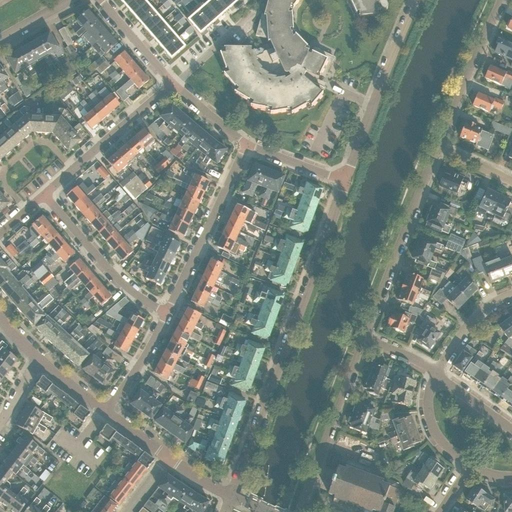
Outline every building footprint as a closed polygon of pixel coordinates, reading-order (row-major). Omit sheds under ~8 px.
[(147,4),(143,0),(134,0),(126,7),(133,16),(147,4)] [(216,0),(211,0),(206,5),(218,19),(226,12),(216,0)] [(231,0),(216,0),(226,12),(235,4),(231,0)] [(268,0),(264,16),(262,15),(256,36),(266,39),(267,38),(268,42),(270,42),(274,51),(261,55),(264,51),(260,49),(253,49),(254,53),(251,53),(251,49),(224,48),(224,49),(225,49),(225,54),(221,54),(220,53),(220,54),(226,70),(227,69),(229,74),(225,75),(224,74),(234,88),(236,87),(238,90),(235,93),(234,93),(249,102),(250,100),(253,103),(251,106),(250,106),(250,107),(267,110),(268,108),(272,109),(271,113),(270,114),(287,111),(287,110),(291,109),(292,113),(291,114),(307,106),(306,104),(309,102),(312,106),(311,107),(323,94),(322,93),(322,94),(314,87),(315,85),(324,89),(326,84),(318,80),(320,75),(324,77),(333,58),(315,49),(313,53),(309,51),(308,51),(304,50),(306,47),(307,48),(307,47),(295,35),(295,36),(293,38),(291,34),(292,34),(291,34),(289,30),(292,30),(293,30),(292,13),(291,13),(291,14),(288,14),(289,10),(290,10),(289,9),(291,5),(293,7),(293,8),(299,0),(349,0),(356,15),(356,14),(359,12),(359,17),(378,16),(377,10),(379,10),(381,9),(382,10),(383,10),(384,11),(385,11),(386,10),(387,10),(387,9),(387,8),(387,7),(384,0),(268,0)] [(170,5),(167,2),(162,6),(165,10),(170,5)] [(155,13),(147,4),(133,16),(141,24),(155,13)] [(206,5),(197,13),(209,27),(218,19),(206,5)] [(88,12),(77,21),(83,28),(76,34),(79,37),(86,31),(87,32),(98,22),(88,12)] [(162,21),(155,13),(141,24),(148,33),(162,21)] [(197,13),(188,21),(200,34),(209,27),(197,13)] [(182,18),(179,15),(173,19),(176,23),(182,18)] [(185,22),(182,18),(176,23),(180,27),(185,22)] [(170,30),(162,21),(148,33),(156,42),(170,30)] [(96,43),(107,33),(98,22),(87,32),(96,43)] [(193,31),(190,27),(184,32),(187,36),(193,31)] [(68,47),(73,44),(64,28),(59,31),(68,47)] [(177,38),(170,30),(156,42),(163,50),(177,38)] [(96,70),(106,61),(102,57),(105,53),(106,54),(117,45),(107,33),(96,43),(92,47),(101,57),(88,69),(92,74),(96,70)] [(57,48),(49,34),(38,41),(47,55),(48,54),(53,51),(57,58),(64,55),(60,47),(57,48)] [(79,45),(85,39),(82,36),(76,41),(79,45)] [(185,47),(177,38),(163,50),(171,59),(185,47)] [(497,45),(494,54),(511,61),(511,62),(510,67),(511,67),(511,45),(500,40),(498,45),(497,45)] [(53,64),(48,54),(47,55),(38,41),(34,43),(33,43),(27,46),(36,61),(43,57),(48,67),(53,64)] [(30,64),(36,61),(27,46),(22,49),(22,50),(18,53),(27,69),(34,81),(38,79),(35,74),(36,74),(30,64)] [(75,52),(69,56),(72,61),(79,57),(75,52)] [(26,69),(27,69),(18,53),(7,59),(19,80),(22,79),(23,76),(20,70),(25,67),(26,69)] [(123,71),(132,63),(129,58),(129,57),(126,54),(125,54),(124,53),(114,62),(123,71)] [(96,70),(100,75),(102,73),(110,66),(106,61),(96,70)] [(70,77),(76,74),(69,62),(64,65),(70,77)] [(130,80),(140,72),(132,63),(123,71),(130,80)] [(506,74),(490,67),(484,79),(486,80),(489,82),(490,81),(501,86),(504,87),(504,88),(510,90),(511,85),(511,73),(507,72),(506,74)] [(112,80),(118,75),(115,72),(109,77),(112,80)] [(140,72),(130,80),(116,93),(124,102),(129,98),(124,93),(134,85),(138,90),(148,81),(148,80),(148,79),(145,75),(144,76),(140,72)] [(118,75),(112,80),(115,84),(122,79),(118,75)] [(75,86),(82,81),(79,76),(71,81),(75,86)] [(27,88),(25,85),(20,87),(26,98),(33,93),(30,87),(27,88)] [(92,94),(110,114),(114,110),(115,111),(119,108),(118,107),(119,106),(115,102),(119,99),(114,94),(111,96),(105,88),(98,94),(96,91),(92,94)] [(18,92),(8,99),(14,107),(23,100),(18,92)] [(101,122),(110,114),(92,94),(88,97),(97,107),(93,111),(92,112),(101,122)] [(494,101),(478,94),(477,96),(476,96),(474,100),(475,100),(472,106),(489,113),(492,106),(501,110),(505,103),(495,99),(494,101)] [(42,133),(43,117),(33,116),(34,112),(29,112),(30,98),(22,104),(23,106),(24,108),(32,132),(36,132),(37,133),(42,133)] [(92,112),(93,111),(84,101),(80,104),(85,110),(84,110),(89,115),(83,120),(91,130),(92,129),(93,130),(97,127),(96,126),(101,122),(92,112)] [(6,115),(10,112),(5,104),(0,107),(6,115)] [(163,132),(180,114),(172,105),(164,114),(162,114),(161,115),(161,117),(160,117),(165,122),(159,129),(153,123),(149,127),(158,137),(162,133),(163,133),(163,132)] [(76,119),(82,115),(75,107),(70,112),(76,119)] [(29,135),(32,132),(24,108),(19,111),(24,117),(14,127),(13,127),(24,139),(26,138),(28,136),(29,135)] [(53,133),(64,111),(59,110),(58,114),(54,113),(54,118),(43,117),(42,133),(47,134),(48,133),(53,133)] [(72,131),(62,120),(68,115),(64,111),(53,133),(56,137),(56,138),(58,140),(59,141),(60,141),(72,131)] [(178,133),(189,121),(180,114),(163,132),(167,136),(173,129),(178,133)] [(13,127),(14,127),(7,120),(4,123),(10,130),(2,137),(13,149),(15,147),(17,146),(19,144),(20,143),(24,139),(13,127)] [(179,151),(199,129),(189,121),(178,133),(184,138),(178,145),(175,148),(179,151)] [(509,136),(511,130),(492,122),(489,129),(509,136)] [(477,126),(468,123),(467,125),(465,124),(460,138),(476,144),(475,146),(483,149),(488,151),(494,136),(481,131),(482,131),(476,129),(477,126)] [(72,131),(60,141),(63,146),(64,147),(66,149),(67,150),(68,151),(72,148),(76,144),(80,141),(75,135),(78,133),(77,132),(82,128),(79,125),(72,131)] [(199,129),(179,151),(183,155),(186,152),(192,145),(197,149),(207,136),(199,129)] [(134,139),(144,149),(145,150),(147,153),(150,150),(148,147),(154,142),(144,130),(142,132),(142,131),(138,134),(139,135),(134,139)] [(201,165),(217,144),(216,144),(207,136),(197,149),(202,154),(192,168),(196,171),(201,164),(201,165)] [(13,149),(2,137),(0,138),(0,157),(2,159),(6,155),(7,155),(10,153),(10,151),(13,149)] [(138,154),(144,149),(134,139),(133,140),(133,139),(129,142),(130,143),(126,146),(136,158),(137,159),(140,156),(138,154)] [(226,150),(217,144),(201,165),(201,164),(196,171),(202,173),(210,160),(216,164),(217,164),(218,163),(219,162),(219,160),(226,150)] [(130,163),(136,158),(126,146),(124,147),(120,150),(121,150),(116,154),(127,166),(128,167),(131,164),(129,162),(129,161),(130,163)] [(178,153),(174,150),(172,148),(169,152),(175,157),(178,153)] [(158,165),(162,170),(170,164),(174,159),(170,155),(166,151),(161,155),(165,159),(158,165)] [(122,170),(127,166),(116,154),(115,155),(111,158),(112,158),(107,162),(120,176),(125,173),(122,170)] [(158,174),(162,170),(158,165),(153,169),(158,174)] [(256,185),(263,169),(261,168),(260,167),(257,166),(256,166),(254,165),(248,181),(247,181),(242,193),(252,197),(256,185)] [(104,180),(109,175),(102,167),(97,171),(104,180)] [(212,177),(214,172),(206,168),(203,173),(212,177)] [(264,199),(274,173),(269,171),(268,170),(265,169),(264,169),(263,169),(256,185),(262,187),(259,197),(263,198),(264,199)] [(175,174),(167,170),(165,175),(172,179),(172,178),(175,174)] [(142,184),(142,183),(133,172),(119,184),(123,188),(124,187),(135,199),(147,189),(142,184)] [(190,187),(204,193),(205,192),(206,192),(208,188),(207,188),(209,182),(195,176),(186,172),(185,176),(193,180),(190,187)] [(274,173),(264,199),(268,200),(271,191),(278,193),(284,177),(282,176),(282,175),(279,174),(277,174),(274,173)] [(463,179),(451,174),(449,178),(444,176),(444,179),(442,178),(440,184),(441,185),(440,187),(457,194),(460,186),(469,190),(471,186),(466,185),(467,182),(462,180),(463,179)] [(167,183),(159,179),(157,184),(164,188),(167,183)] [(142,184),(147,189),(151,185),(147,180),(142,183),(142,184)] [(204,193),(190,187),(181,183),(181,184),(176,182),(175,184),(180,186),(179,187),(188,190),(184,198),(199,205),(200,203),(203,199),(202,199),(204,193)] [(293,192),(317,201),(318,197),(320,196),(321,193),(320,191),(321,190),(309,186),(310,185),(308,184),(307,185),(306,185),(304,191),(295,187),(293,192)] [(75,207),(85,198),(90,194),(96,189),(93,185),(82,194),(77,189),(67,197),(68,198),(67,199),(70,203),(71,202),(75,207)] [(475,196),(481,198),(485,189),(479,186),(475,196)] [(117,203),(126,195),(119,187),(116,189),(120,194),(114,200),(117,203)] [(488,220),(499,197),(494,194),(494,193),(488,191),(488,192),(487,191),(481,202),(479,202),(477,207),(474,214),(488,220)] [(199,205),(184,198),(171,192),(170,195),(174,197),(174,198),(183,201),(179,209),(194,215),(194,214),(195,214),(197,210),(196,210),(199,205)] [(315,205),(317,201),(293,192),(291,197),(300,200),(298,206),(314,212),(316,207),(315,205)] [(0,195),(0,211),(5,207),(8,204),(7,203),(7,202),(4,199),(3,199),(0,195)] [(97,203),(103,198),(100,195),(90,204),(85,198),(75,207),(83,215),(93,207),(97,203)] [(126,195),(121,199),(125,204),(130,200),(126,195)] [(499,197),(488,220),(502,227),(507,225),(507,224),(511,216),(505,214),(511,202),(510,202),(510,201),(504,198),(504,199),(499,197)] [(151,202),(145,199),(143,204),(148,207),(151,202)] [(451,201),(449,207),(457,210),(459,211),(461,205),(451,201)] [(194,215),(179,209),(165,202),(163,206),(177,213),(174,220),(189,226),(189,225),(190,226),(192,221),(191,221),(194,215)] [(138,203),(149,221),(157,212),(139,203),(138,203)] [(429,214),(446,220),(448,214),(454,217),(456,211),(448,208),(434,203),(433,207),(432,206),(429,214)] [(256,227),(256,228),(265,232),(266,227),(257,223),(252,221),(253,220),(247,217),(249,212),(237,206),(232,216),(244,222),(250,225),(256,227)] [(314,212),(298,206),(296,212),(287,209),(279,206),(277,210),(282,212),(282,213),(285,214),(285,213),(309,222),(311,218),(312,218),(314,212)] [(5,207),(0,211),(4,216),(9,211),(5,207)] [(101,216),(93,207),(83,215),(91,225),(101,216)] [(282,212),(277,210),(277,211),(275,210),(272,217),(280,220),(282,213),(282,212)] [(106,212),(101,216),(91,225),(99,234),(120,216),(116,212),(111,217),(106,212)] [(162,214),(161,214),(158,213),(157,215),(157,217),(160,218),(164,220),(172,224),(169,231),(183,238),(184,236),(185,237),(187,232),(186,232),(189,226),(174,220),(162,214)] [(307,227),(309,222),(285,213),(285,214),(283,218),(292,222),(290,228),(305,233),(306,232),(307,232),(309,228),(307,227)] [(444,226),(446,220),(429,214),(426,221),(427,221),(426,225),(448,234),(450,228),(444,226)] [(107,243),(117,234),(116,234),(122,229),(117,224),(123,219),(120,216),(99,234),(107,243)] [(239,233),(244,222),(232,216),(227,227),(239,233)] [(41,236),(50,227),(47,223),(48,222),(44,218),(43,219),(42,218),(32,226),(30,228),(30,230),(30,234),(30,235),(32,237),(27,241),(30,245),(36,239),(37,240),(41,236)] [(144,225),(141,221),(136,225),(140,229),(144,225)] [(48,245),(58,236),(50,227),(41,236),(48,245)] [(237,238),(239,233),(227,227),(222,238),(246,249),(248,244),(242,241),(243,241),(237,238)] [(132,230),(121,240),(124,243),(135,234),(132,230)] [(468,247),(481,242),(473,233),(466,244),(468,247)] [(125,244),(124,243),(121,240),(117,234),(107,243),(115,252),(125,244)] [(135,234),(124,243),(125,244),(115,252),(118,256),(117,257),(121,261),(122,260),(122,261),(132,252),(128,247),(138,238),(135,234)] [(447,241),(462,247),(465,240),(450,234),(447,241)] [(46,263),(66,245),(58,236),(48,245),(52,249),(46,255),(47,256),(43,259),(46,263)] [(274,244),(299,254),(302,245),(301,244),(302,243),(287,237),(285,243),(265,236),(264,241),(274,244)] [(152,244),(175,255),(177,252),(178,251),(180,248),(179,246),(180,245),(165,238),(163,244),(154,240),(153,241),(146,238),(145,241),(152,244)] [(246,249),(222,238),(217,247),(229,253),(232,248),(238,250),(244,252),(246,249)] [(39,243),(37,240),(36,239),(30,245),(33,248),(39,243)] [(416,249),(432,255),(434,249),(441,252),(442,247),(424,240),(423,241),(420,240),(416,249)] [(24,250),(29,246),(25,241),(20,245),(24,250)] [(459,254),(462,247),(447,241),(445,248),(459,254)] [(173,259),(175,255),(152,244),(150,249),(158,253),(156,259),(170,266),(171,264),(172,264),(174,261),(173,259)] [(295,265),(299,254),(274,244),(272,250),(281,253),(279,259),(295,265)] [(13,258),(18,253),(11,245),(6,249),(13,258)] [(66,245),(46,263),(49,267),(59,258),(64,263),(74,255),(73,254),(74,253),(71,249),(70,250),(66,245)] [(429,262),(432,255),(416,249),(413,259),(416,260),(415,262),(432,269),(429,275),(441,280),(447,272),(434,268),(435,265),(429,262)] [(500,262),(506,278),(510,276),(510,277),(511,276),(511,256),(510,252),(504,255),(506,260),(500,262)] [(506,278),(500,262),(499,260),(484,266),(481,257),(472,260),(478,275),(486,272),(487,276),(490,275),(493,283),(506,278)] [(169,267),(170,266),(156,259),(153,264),(144,260),(142,265),(165,276),(167,272),(168,272),(170,268),(169,267)] [(291,275),(295,265),(279,259),(277,265),(268,261),(268,262),(263,260),(262,264),(263,265),(262,265),(266,267),(266,266),(291,275)] [(0,274),(13,263),(10,260),(3,265),(3,264),(2,264),(0,261),(0,274)] [(235,285),(237,286),(239,281),(226,276),(227,275),(220,272),(223,266),(211,260),(206,271),(235,285)] [(73,282),(78,279),(88,270),(84,266),(85,265),(81,261),(80,262),(79,261),(69,269),(74,275),(64,284),(67,288),(73,282)] [(0,288),(1,290),(14,278),(10,273),(9,271),(15,266),(13,263),(0,274),(0,288)] [(40,268),(37,264),(30,270),(33,274),(33,273),(34,273),(36,271),(40,268)] [(44,286),(54,278),(43,265),(33,274),(44,287),(44,286)] [(163,279),(165,276),(142,265),(140,269),(149,273),(146,279),(160,286),(162,284),(164,281),(163,279)] [(287,286),(291,275),(266,266),(266,267),(264,271),(273,274),(271,280),(273,281),(272,282),(274,285),(278,286),(279,285),(280,283),(287,286)] [(456,289),(467,301),(477,291),(466,280),(471,274),(463,266),(456,274),(464,281),(456,289)] [(73,282),(67,288),(70,291),(77,286),(81,282),(85,288),(95,279),(88,270),(78,279),(73,282)] [(233,289),(235,285),(206,271),(201,282),(213,288),(216,281),(222,284),(228,287),(233,289)] [(402,287),(428,297),(430,293),(421,290),(421,289),(419,288),(422,280),(407,274),(404,282),(402,287)] [(10,298),(30,280),(27,275),(18,283),(14,278),(1,290),(5,294),(6,294),(10,298)] [(438,286),(441,280),(429,275),(426,282),(438,286)] [(54,278),(44,286),(49,292),(54,299),(60,294),(54,287),(58,284),(54,278)] [(93,297),(103,288),(95,279),(85,288),(89,293),(84,297),(85,298),(80,303),(83,306),(89,300),(93,297)] [(17,308),(30,297),(26,291),(29,288),(28,287),(33,283),(30,280),(10,298),(13,302),(12,303),(17,308)] [(201,282),(196,292),(220,303),(223,299),(216,296),(217,295),(211,292),(213,288),(201,282)] [(456,289),(449,282),(441,290),(440,290),(433,297),(441,305),(446,300),(457,311),(467,301),(456,289)] [(265,301),(280,307),(284,296),(275,292),(275,291),(264,287),(261,294),(256,293),(255,298),(265,301)] [(427,301),(428,297),(402,287),(400,292),(401,292),(397,300),(412,306),(416,298),(418,298),(427,301)] [(103,288),(93,297),(101,306),(111,297),(110,296),(111,296),(108,292),(107,293),(103,288)] [(218,307),(220,303),(196,292),(191,302),(203,308),(207,301),(212,304),(218,307)] [(26,317),(50,297),(47,293),(36,302),(34,301),(30,297),(17,308),(21,313),(22,313),(26,317)] [(50,297),(26,317),(29,320),(29,322),(32,325),(33,325),(45,314),(42,310),(53,301),(50,297)] [(120,323),(137,333),(140,327),(141,328),(144,323),(143,323),(143,321),(132,315),(129,321),(117,315),(119,310),(129,302),(124,298),(105,314),(120,323)] [(276,317),(280,307),(265,301),(255,298),(253,302),(262,306),(260,312),(276,317)] [(89,300),(83,306),(86,309),(92,304),(89,300)] [(414,308),(410,307),(408,312),(420,316),(423,311),(414,308)] [(182,321),(195,327),(197,328),(201,330),(203,326),(197,323),(200,316),(188,309),(187,311),(186,310),(184,314),(185,315),(182,321)] [(45,336),(66,313),(62,310),(58,314),(52,321),(47,316),(37,328),(38,331),(40,333),(42,333),(45,336)] [(272,328),(276,317),(260,312),(258,317),(249,314),(246,313),(244,317),(247,318),(247,319),(272,328)] [(413,324),(416,317),(405,312),(403,317),(395,314),(394,317),(391,316),(390,318),(389,318),(387,323),(388,323),(387,325),(392,327),(391,329),(403,333),(406,325),(407,326),(409,323),(413,324)] [(53,345),(65,332),(60,327),(66,321),(70,317),(66,313),(45,336),(48,339),(48,341),(53,345)] [(87,326),(96,319),(92,315),(84,322),(87,326)] [(230,324),(232,319),(223,315),(221,320),(230,324)] [(432,320),(427,316),(419,327),(425,331),(418,341),(429,349),(435,340),(436,340),(440,335),(432,330),(434,328),(437,322),(433,319),(432,320)] [(268,339),(272,328),(247,319),(245,324),(254,327),(252,333),(268,339)] [(511,321),(510,319),(499,327),(508,339),(500,350),(511,358),(511,321)] [(192,333),(195,327),(182,321),(181,321),(180,321),(178,325),(179,325),(176,331),(189,338),(199,343),(202,338),(192,333)] [(131,343),(137,333),(120,323),(115,333),(114,334),(131,343)] [(98,339),(102,333),(92,325),(88,330),(98,339)] [(62,352),(80,333),(79,333),(81,331),(77,328),(75,329),(69,336),(65,332),(53,345),(57,349),(58,348),(62,352)] [(114,334),(115,333),(108,329),(106,334),(113,337),(112,338),(118,341),(114,347),(126,353),(127,352),(128,353),(130,348),(129,348),(131,343),(114,334)] [(186,345),(189,338),(176,331),(176,332),(175,331),(173,336),(174,336),(171,342),(184,348),(186,349),(188,346),(186,345)] [(216,339),(222,341),(225,335),(219,332),(216,339)] [(70,361),(82,348),(77,343),(83,336),(80,333),(62,352),(65,354),(65,356),(70,361)] [(82,348),(70,361),(74,364),(76,364),(79,366),(96,348),(98,350),(103,344),(98,339),(92,344),(86,351),(82,348)] [(0,361),(10,369),(18,360),(5,350),(7,346),(2,342),(0,343),(0,361)] [(180,355),(184,348),(171,342),(170,343),(169,342),(167,346),(168,347),(165,352),(178,359),(181,360),(183,356),(180,355)] [(237,345),(236,349),(261,358),(265,348),(249,342),(246,348),(237,345)] [(462,373),(472,358),(467,355),(472,349),(467,345),(452,367),(462,373)] [(223,357),(226,348),(221,346),(217,355),(223,357)] [(94,379),(114,352),(113,352),(108,347),(102,354),(104,356),(100,362),(93,357),(83,370),(85,371),(85,373),(94,379)] [(257,369),(261,358),(236,349),(236,350),(234,355),(243,358),(241,363),(257,369)] [(114,352),(94,379),(102,385),(103,385),(104,386),(105,385),(107,384),(107,382),(114,373),(107,368),(114,359),(120,365),(124,359),(114,352)] [(175,365),(178,359),(165,352),(165,353),(164,353),(162,357),(163,357),(160,363),(172,370),(182,375),(185,370),(175,365)] [(473,381),(483,366),(478,363),(483,355),(479,352),(472,362),(463,374),(473,381)] [(206,360),(212,363),(214,357),(209,354),(206,360)] [(0,361),(0,376),(3,379),(10,369),(0,361)] [(482,387),(498,365),(497,364),(497,365),(493,362),(488,369),(483,366),(473,381),(482,387)] [(169,376),(172,370),(160,363),(159,364),(158,363),(156,368),(157,368),(154,374),(167,380),(169,381),(172,378),(169,376)] [(229,368),(228,371),(253,380),(257,369),(241,363),(239,370),(229,367),(229,368)] [(391,386),(391,385),(392,381),(385,379),(386,377),(384,376),(387,368),(379,365),(378,368),(372,366),(370,373),(371,373),(369,378),(391,386)] [(491,394),(502,379),(496,375),(501,367),(498,365),(482,387),(491,394)] [(249,391),(253,380),(228,371),(226,376),(235,379),(233,386),(235,386),(235,387),(236,388),(236,387),(249,391)] [(220,385),(222,379),(211,375),(208,380),(220,385)] [(196,382),(201,385),(204,378),(199,376),(196,382)] [(53,396),(58,390),(52,385),(45,379),(44,378),(43,377),(41,378),(41,380),(36,386),(48,395),(49,393),(53,396)] [(140,413),(156,392),(161,384),(151,377),(145,384),(152,389),(146,396),(140,392),(140,393),(138,394),(137,396),(134,401),(133,400),(129,405),(140,413)] [(395,391),(412,394),(415,382),(405,379),(404,377),(400,377),(399,378),(398,378),(397,385),(394,385),(394,386),(391,385),(391,386),(390,387),(394,388),(393,389),(396,390),(395,391)] [(500,400),(511,385),(510,384),(511,381),(511,378),(510,377),(506,382),(502,379),(491,394),(500,400)] [(390,387),(391,386),(369,378),(368,382),(366,381),(364,389),(369,391),(368,394),(377,397),(380,388),(388,391),(390,387)] [(196,388),(199,390),(201,385),(196,382),(191,379),(187,388),(196,388)] [(215,392),(218,387),(206,382),(204,388),(215,392)] [(510,406),(511,402),(511,385),(500,400),(510,406)] [(69,408),(74,402),(61,392),(58,390),(53,396),(69,408)] [(410,400),(412,394),(395,391),(392,403),(409,407),(409,406),(411,405),(412,401),(410,400)] [(156,392),(140,413),(150,420),(160,406),(154,402),(160,394),(156,392)] [(193,404),(197,396),(191,393),(187,401),(193,404)] [(216,403),(241,412),(246,401),(233,396),(233,395),(232,395),(232,396),(229,395),(227,401),(218,398),(216,403)] [(41,402),(33,397),(31,401),(30,402),(39,406),(41,402)] [(206,400),(199,397),(196,405),(203,408),(206,400)] [(74,402),(69,408),(73,411),(71,414),(83,423),(88,417),(89,416),(90,414),(89,413),(87,412),(80,407),(75,404),(76,403),(74,402)] [(241,412),(216,403),(214,407),(224,411),(221,417),(238,423),(241,412)] [(38,424),(39,424),(43,417),(45,418),(45,420),(50,423),(52,418),(27,404),(21,415),(38,424)] [(380,426),(380,421),(373,418),(376,411),(363,406),(363,407),(358,405),(356,407),(355,407),(352,413),(354,413),(353,416),(380,426)] [(164,430),(179,409),(175,406),(170,413),(164,409),(154,423),(164,430)] [(381,416),(393,414),(393,413),(394,413),(393,406),(383,407),(381,416)] [(192,407),(189,415),(183,422),(184,423),(174,437),(185,444),(189,438),(193,429),(188,426),(194,418),(197,410),(192,407)] [(184,423),(183,422),(178,419),(183,411),(179,409),(164,430),(174,437),(184,423)] [(60,419),(63,414),(59,411),(55,415),(60,419)] [(46,429),(39,424),(38,424),(21,415),(15,425),(32,435),(37,427),(39,429),(39,430),(44,433),(46,429)] [(379,430),(380,426),(353,416),(352,418),(351,418),(349,423),(350,424),(349,427),(354,428),(354,429),(367,434),(370,426),(379,430)] [(219,422),(210,419),(208,424),(234,433),(238,423),(221,417),(219,422)] [(390,440),(415,430),(410,418),(402,421),(401,419),(393,422),(396,431),(388,434),(390,440)] [(230,443),(234,433),(208,424),(207,429),(216,432),(214,437),(230,443)] [(118,443),(122,437),(116,433),(109,428),(108,426),(106,425),(105,427),(104,428),(99,435),(111,444),(114,440),(118,443)] [(415,430),(390,440),(392,445),(400,442),(404,451),(412,448),(411,446),(420,442),(415,430)] [(30,456),(35,450),(38,452),(37,453),(42,456),(45,452),(25,436),(17,446),(30,456)] [(207,442),(202,440),(201,442),(201,446),(226,455),(230,443),(214,437),(214,438),(210,436),(207,442)] [(133,455),(138,449),(125,439),(124,439),(122,437),(118,443),(133,455)] [(201,446),(201,442),(191,439),(188,447),(194,452),(196,448),(204,451),(204,452),(207,453),(205,459),(212,462),(212,463),(221,467),(226,455),(201,446)] [(38,462),(30,456),(17,446),(10,456),(23,466),(28,459),(30,461),(30,462),(34,466),(38,462)] [(137,462),(147,470),(152,463),(153,462),(154,460),(153,459),(151,458),(144,453),(144,454),(139,450),(140,450),(138,449),(133,455),(137,458),(135,461),(137,462)] [(422,471),(436,480),(437,477),(438,478),(442,473),(441,472),(442,470),(436,466),(438,464),(423,454),(419,460),(426,465),(422,471)] [(413,465),(418,458),(414,455),(409,462),(413,465)] [(30,471),(23,466),(10,456),(2,465),(13,473),(13,474),(15,476),(21,469),(23,471),(22,472),(27,475),(30,471)] [(53,462),(48,469),(51,472),(56,465),(53,462)] [(140,479),(147,470),(137,462),(133,467),(129,463),(125,467),(140,479)] [(0,480),(4,484),(7,482),(13,474),(13,473),(2,465),(0,467),(0,480)] [(394,488),(396,483),(346,465),(344,470),(338,468),(328,494),(332,496),(326,511),(328,511),(392,511),(401,491),(394,488)] [(133,488),(140,479),(125,467),(122,472),(127,475),(123,480),(133,488)] [(434,483),(436,480),(422,471),(418,477),(411,472),(406,478),(402,485),(410,491),(415,484),(421,488),(423,486),(429,490),(431,488),(435,483),(434,483)] [(159,509),(178,482),(168,475),(158,488),(164,492),(159,500),(155,505),(148,500),(144,506),(151,511),(155,511),(158,508),(159,509)] [(126,497),(133,488),(123,480),(119,484),(115,481),(111,485),(126,497)] [(180,502),(188,489),(178,482),(159,509),(163,511),(165,511),(166,511),(167,507),(168,507),(173,498),(180,502)] [(119,506),(126,497),(111,485),(108,489),(113,493),(109,498),(119,506)] [(0,501),(8,491),(10,488),(10,486),(0,487),(0,501)] [(16,498),(7,508),(11,511),(20,511),(28,503),(21,498),(23,495),(24,496),(27,491),(23,488),(16,498)] [(480,492),(475,488),(466,501),(477,508),(483,511),(484,511),(488,506),(490,507),(494,501),(486,495),(486,494),(481,490),(480,492)] [(192,506),(199,495),(188,489),(180,502),(186,506),(184,509),(183,509),(180,511),(186,511),(187,511),(188,511),(192,506)] [(0,502),(7,508),(16,498),(8,491),(0,501),(0,502)] [(93,497),(89,494),(86,498),(92,502),(95,499),(93,497)] [(203,511),(209,501),(199,495),(192,506),(188,511),(187,511),(186,511),(203,511)] [(96,506),(103,511),(113,511),(118,507),(104,497),(96,506)] [(39,511),(34,508),(36,506),(37,506),(40,502),(36,498),(25,511),(39,511)]
